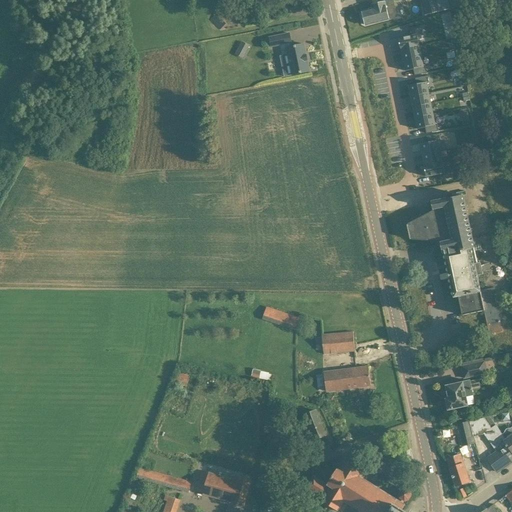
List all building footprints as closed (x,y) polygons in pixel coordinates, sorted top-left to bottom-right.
[(393,0),(391,0),(372,5),(373,8),(362,12),(362,13),(363,13),(363,16),(363,17),(364,17),(363,17),(362,19),(363,23),(365,24),(366,24),(366,25),(397,17),(393,0)] [(419,0),(423,15),(450,9),(447,0),(419,0)] [(397,38),(400,49),(418,45),(416,35),(422,33),(421,27),(409,30),(410,36),(397,38)] [(281,45),(283,56),(288,55),(292,74),(292,75),(310,71),(309,71),(307,61),(308,60),(307,55),(306,55),(304,45),(304,44),(291,47),(290,43),(292,43),(290,33),(270,37),(272,47),(281,45)] [(240,46),(248,50),(250,46),(242,42),(240,46)] [(418,45),(400,49),(400,50),(402,60),(421,56),(418,45)] [(421,56),(402,60),(405,71),(413,69),(414,75),(426,72),(425,66),(423,67),(421,56)] [(410,97),(428,93),(426,82),(428,82),(427,75),(414,78),(416,84),(408,86),(410,97)] [(437,101),(453,99),(452,91),(436,93),(437,101)] [(428,93),(410,97),(412,107),(431,103),(428,93)] [(415,118),(433,114),(431,103),(412,107),(415,118)] [(435,125),(433,114),(415,118),(417,129),(425,127),(426,133),(438,131),(437,124),(435,125)] [(420,144),(422,155),(441,151),(438,140),(440,140),(439,133),(427,136),(428,142),(420,144)] [(443,161),(441,151),(422,155),(424,165),(443,161)] [(443,161),(424,165),(426,176),(439,174),(440,180),(452,177),(451,171),(445,172),(443,161)] [(470,178),(484,175),(482,168),(469,170),(470,178)] [(489,334),(502,331),(493,290),(480,293),(477,276),(480,275),(478,263),(473,264),(470,250),(473,250),(461,195),(457,196),(443,199),(432,202),(434,213),(431,213),(430,213),(430,214),(427,215),(427,216),(423,217),(423,218),(419,219),(419,220),(415,221),(416,222),(412,223),(412,224),(407,225),(410,239),(415,238),(415,239),(419,238),(420,240),(424,239),(424,240),(428,239),(428,240),(432,239),(432,240),(436,239),(436,241),(440,240),(442,250),(445,250),(446,253),(445,253),(449,272),(450,278),(455,297),(458,297),(463,315),(484,311),(489,334)] [(296,331),(301,318),(267,306),(262,319),(296,331)] [(353,332),(322,335),(323,337),(315,338),(316,350),(324,349),(324,354),(355,351),(353,332)] [(487,374),(485,361),(461,366),(464,379),(487,374)] [(324,372),(326,391),(371,385),(369,367),(324,372)] [(268,380),(269,373),(253,369),(251,377),(268,380)] [(178,372),(176,383),(187,385),(189,374),(178,372)] [(479,379),(447,386),(450,399),(447,399),(447,401),(446,401),(446,402),(445,402),(445,403),(445,404),(445,405),(445,406),(446,407),(447,407),(448,408),(449,409),(475,403),(472,391),(481,389),(479,379)] [(317,410),(305,415),(306,416),(308,423),(309,424),(311,431),(312,432),(314,439),(315,440),(316,439),(315,439),(325,435),(325,436),(326,435),(317,410)] [(176,417),(165,413),(162,420),(174,424),(176,417)] [(490,416),(469,422),(473,437),(484,434),(496,452),(487,459),(490,464),(494,468),(496,472),(496,471),(511,459),(511,427),(511,428),(508,428),(505,430),(504,433),(502,434),(490,416)] [(469,421),(457,424),(463,446),(474,443),(469,421)] [(167,442),(155,437),(153,444),(164,448),(167,442)] [(448,459),(447,459),(448,460),(450,468),(456,486),(470,482),(461,454),(448,459)] [(314,476),(307,488),(324,498),(322,501),(338,511),(339,510),(340,511),(342,511),(348,503),(360,511),(361,511),(406,511),(402,509),(405,504),(403,503),(404,500),(405,501),(409,500),(412,495),(411,491),(406,488),(402,489),(399,494),(400,498),(401,498),(399,501),(389,494),(363,478),(367,473),(369,470),(368,469),(365,467),(366,466),(350,456),(347,461),(343,461),(341,464),(343,467),(341,470),(338,468),(329,482),(328,484),(322,481),(319,479),(314,476)] [(140,468),(137,477),(189,492),(192,482),(140,468)] [(202,471),(197,491),(204,492),(204,494),(233,502),(244,505),(251,479),(240,476),(238,481),(202,471)] [(167,501),(162,511),(176,511),(181,500),(165,494),(163,499),(167,501)]
